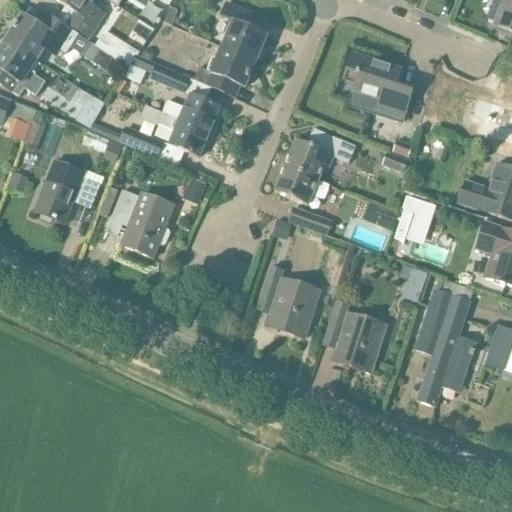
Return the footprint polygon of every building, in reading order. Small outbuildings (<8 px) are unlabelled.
[(66,25),(90,40),(104,18),(88,8),(92,0),(52,0),(74,13),(66,25)] [(511,0),(506,0),(496,28),(511,34),(511,0)] [(223,50),(256,64),(267,38),(256,33),(262,20),(227,5),(221,19),(229,22),(224,35),(229,36),(223,50)] [(6,43),(36,62),(44,50),(52,55),(55,50),(66,58),(80,37),(52,19),(44,32),(23,18),(6,43)] [(0,86),(19,99),(24,92),(36,99),(45,84),(29,73),(36,62),(6,43),(0,52),(0,86)] [(113,59),(90,44),(82,57),(104,72),(113,59)] [(194,83),(211,90),(229,98),(234,86),(245,91),(256,64),(223,50),(218,63),(213,61),(208,73),(200,70),(194,83)] [(375,114),(404,123),(413,95),(397,90),(403,72),(352,56),(347,73),(358,76),(353,93),(379,102),(375,114)] [(149,83),(184,98),(191,82),(136,57),(131,68),(152,77),(149,83)] [(0,129),(2,130),(6,118),(13,121),(7,138),(24,145),(36,116),(37,113),(12,103),(0,98),(0,129)] [(162,115),(209,135),(220,111),(191,98),(185,111),(167,103),(162,115)] [(78,126),(89,132),(93,125),(95,126),(105,107),(91,99),(79,120),(81,121),(78,126)] [(466,143),(511,157),(511,100),(509,110),(494,106),(486,132),(471,128),(466,143)] [(176,134),(170,148),(199,160),(209,135),(162,115),(157,126),(176,134)] [(24,145),(37,151),(45,128),(38,125),(40,117),(36,116),(24,145)] [(93,125),(89,132),(159,161),(165,147),(126,130),(123,138),(95,127),(95,126),(93,125)] [(333,160),(348,167),(355,149),(314,132),(307,148),(334,159),(333,160)] [(123,147),(110,142),(103,161),(116,166),(123,147)] [(413,150),(397,143),(393,154),(409,160),(413,150)] [(318,184),(319,183),(324,170),(329,171),(333,160),(334,159),(307,148),(296,144),(285,170),(318,184)] [(33,169),(38,158),(27,153),(22,164),(33,169)] [(382,168),(402,176),(407,164),(386,156),(382,168)] [(35,215),(63,227),(72,204),(91,212),(100,187),(82,180),(83,176),(55,165),(35,215)] [(460,207),(511,223),(511,173),(498,169),(490,194),(467,186),(460,207)] [(275,195),(308,209),(312,199),(323,202),(329,187),(319,183),(318,184),(285,170),(275,195)] [(192,182),(186,200),(202,205),(208,187),(192,182)] [(122,250),(154,262),(160,247),(162,248),(166,247),(170,236),(168,233),(166,232),(174,209),(143,197),(141,201),(123,193),(113,218),(132,225),(122,250)] [(401,213),(403,214),(393,243),(402,246),(409,224),(427,230),(434,210),(405,200),(401,213)] [(288,225),(327,239),(333,224),(293,209),(288,225)] [(485,280),(511,288),(511,235),(486,227),(478,252),(493,257),(485,280)] [(410,269),(402,298),(424,304),(431,274),(410,269)] [(277,333),(304,342),(316,304),(307,302),(311,291),(281,282),(283,274),(271,270),(257,313),(281,321),(277,333)] [(417,404),(434,410),(446,377),(463,383),(476,346),(458,340),(465,322),(471,304),(469,303),(473,292),(445,282),(441,294),(433,292),(428,309),(429,310),(415,353),(432,359),(417,404)] [(342,368),(371,377),(383,340),(375,337),(378,327),(347,318),(349,310),(337,306),(324,348),(346,354),(342,368)] [(503,373),(511,346),(511,333),(499,329),(486,367),(503,373)]
